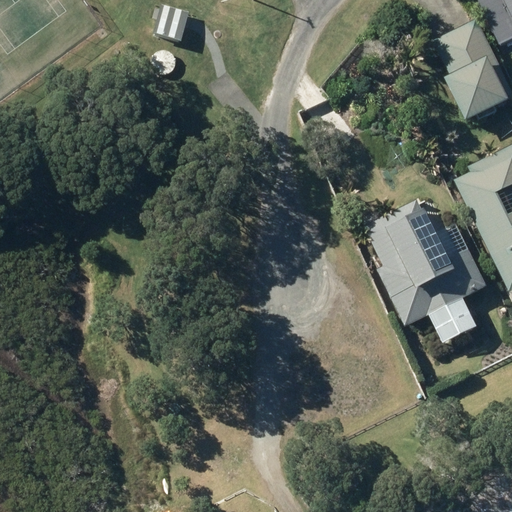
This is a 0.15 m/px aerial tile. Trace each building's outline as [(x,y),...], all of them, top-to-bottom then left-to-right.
[(511,0),(459,0),(487,56),(511,44),(511,0)] [(160,6),(152,37),(182,45),(190,14),(160,6)] [(420,46),(437,81),(425,87),(447,130),(502,103),(464,24),(420,46)] [(151,59),(150,64),(150,68),(152,72),(155,75),(159,77),(163,78),(168,78),(172,75),(175,72),(177,68),(177,63),(176,59),(173,55),(170,52),(165,51),(161,51),(157,53),(153,56),(151,59)] [(467,167),(470,173),(442,186),(497,298),(505,294),(509,301),(511,299),(511,205),(504,190),(511,186),(511,156),(507,147),(467,167)] [(448,264),(418,203),(366,229),(386,270),(380,273),(408,330),(431,318),(445,347),(481,329),(466,301),(487,290),(469,253),(448,264)]
